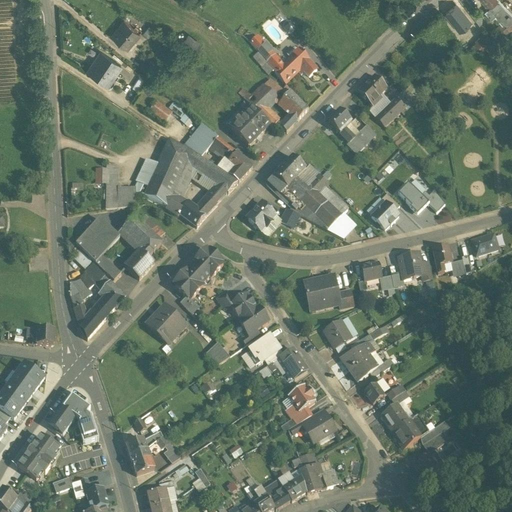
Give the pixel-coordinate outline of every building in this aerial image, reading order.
[(476,11),(466,0),(458,0),(471,16),(472,15),(474,16),(478,12),(476,11)] [(496,0),(491,0),(487,5),(486,7),(488,9),(484,12),(491,21),(495,18),(501,25),(504,29),(506,28),(508,30),(510,33),(510,32),(511,30),(511,15),(505,9),(498,1),(496,0)] [(456,6),(446,14),(459,30),(469,22),(456,6)] [(139,34),(124,21),(111,36),(126,50),(139,34)] [(290,23),(287,23),(284,25),(284,28),(288,33),(291,33),(293,31),(294,31),(294,28),(290,23)] [(506,28),(504,29),(501,25),(496,29),(502,35),(508,30),(506,28)] [(149,26),(142,35),(146,39),(153,30),(149,26)] [(484,32),(473,44),(483,49),(491,40),(484,32)] [(258,38),(250,44),(256,51),(264,45),(258,38)] [(264,45),(256,51),(258,54),(262,58),(270,51),(264,45)] [(299,50),(287,61),(289,63),(284,68),(274,56),(266,63),(272,71),(284,85),(298,72),(301,76),(304,73),(309,78),(316,71),(299,50)] [(270,51),(262,58),(266,63),(274,56),(270,51)] [(121,66),(100,53),(87,73),(107,86),(121,66)] [(262,58),(258,54),(253,59),(261,68),(266,63),(262,58)] [(272,71),(266,63),(261,68),(268,75),(272,71)] [(139,77),(132,88),(137,91),(144,80),(139,77)] [(387,90),(374,77),(358,93),(373,108),(368,113),(375,119),(385,110),(390,105),(382,96),(387,90)] [(275,98),(263,87),(246,103),(252,109),(252,110),(259,117),(267,110),(274,102),(275,98)] [(286,87),(280,92),(286,98),(290,92),(291,92),(286,87)] [(308,111),(290,92),(286,98),(279,105),(290,115),(291,116),(298,122),(308,111)] [(403,92),(395,100),(405,109),(412,102),(403,92)] [(385,110),(375,119),(384,129),(405,109),(395,100),(390,105),(385,110)] [(150,112),(166,123),(174,113),(157,101),(150,112)] [(252,110),(240,123),(237,121),(235,124),(237,126),(231,132),(248,148),(269,127),(259,117),(252,110)] [(267,110),(259,117),(269,127),(272,129),(279,122),(267,110)] [(351,124),(339,112),(328,123),(339,135),(345,130),(351,124)] [(291,116),(286,120),(293,127),(298,122),(291,116)] [(293,127),(286,120),(283,124),(290,130),(293,127)] [(290,130),(283,124),(280,126),(287,133),(290,130)] [(218,139),(202,126),(184,148),(201,159),(205,154),(212,146),(218,139)] [(367,127),(366,127),(362,131),(370,141),(375,136),(371,132),(367,127)] [(354,139),(345,130),(340,135),(348,144),(354,139)] [(348,144),(346,146),(356,156),(370,141),(362,131),(354,139),(348,144)] [(236,154),(218,139),(212,146),(230,160),(236,154)] [(157,168),(154,175),(178,186),(186,167),(190,170),(198,159),(170,141),(157,168)] [(230,160),(227,164),(224,161),(218,170),(227,176),(227,177),(238,184),(252,169),(236,154),(230,160)] [(292,158),(274,177),(287,190),(296,180),(305,170),(292,158)] [(218,172),(198,159),(190,170),(210,183),(218,172)] [(157,168),(148,163),(144,170),(154,175),(157,168)] [(305,170),(296,180),(308,193),(312,189),(308,186),(314,180),(313,179),(317,174),(309,166),(308,166),(309,167),(305,170)] [(116,169),(106,167),(105,211),(117,210),(117,193),(116,169)] [(144,170),(138,184),(148,189),(154,175),(144,170)] [(237,185),(218,172),(210,183),(217,188),(226,195),(228,195),(237,185)] [(317,174),(313,179),(314,180),(308,186),(312,189),(314,191),(324,181),(317,174)] [(178,186),(154,175),(148,189),(172,200),(178,186)] [(287,190),(274,177),(268,184),(293,208),(289,213),(299,218),(308,223),(314,216),(300,202),(287,190)] [(308,193),(296,180),(287,190),(300,202),(308,193)] [(324,181),(314,191),(320,197),(326,191),(327,190),(325,188),(328,185),(324,181)] [(148,189),(138,184),(134,193),(134,194),(166,209),(165,211),(168,213),(175,201),(172,200),(148,189)] [(417,217),(428,206),(433,201),(428,197),(425,193),(421,198),(408,185),(398,195),(411,208),(410,209),(417,217)] [(226,195),(217,188),(212,194),(220,201),(226,195)] [(314,191),(312,189),(308,193),(300,202),(314,216),(327,203),(314,191)] [(347,211),(326,191),(320,197),(327,203),(341,217),(347,211)] [(433,192),(428,197),(433,201),(428,206),(436,214),(445,205),(433,192)] [(134,193),(117,193),(117,210),(133,208),(134,194),(134,193)] [(212,194),(196,212),(200,214),(205,218),(206,218),(217,206),(216,205),(220,201),(212,194)] [(386,204),(394,213),(399,208),(387,196),(382,201),(386,204)] [(181,203),(176,199),(175,201),(168,213),(173,216),(181,203)] [(186,206),(181,203),(173,216),(177,219),(179,216),(196,230),(205,218),(200,214),(196,212),(186,205),(186,206)] [(314,216),(308,223),(326,233),(341,217),(327,203),(314,216)] [(394,213),(386,204),(371,218),(385,232),(390,227),(390,228),(395,223),(394,223),(399,218),(394,213)] [(274,217),(262,206),(260,206),(248,219),(248,221),(259,231),(261,231),(264,228),(266,230),(272,224),(270,222),(274,217)] [(289,213),(287,212),(281,223),(292,229),(299,218),(289,213)] [(164,236),(145,217),(139,223),(158,242),(164,236)] [(354,230),(341,217),(326,233),(343,242),(354,230)] [(139,223),(134,219),(121,231),(142,251),(141,253),(148,259),(161,245),(158,242),(139,223)] [(99,221),(76,246),(81,251),(93,263),(99,256),(101,258),(119,239),(99,221)] [(476,259),(497,252),(493,237),(471,244),(476,259)] [(77,247),(73,252),(77,256),(81,251),(77,247)] [(448,248),(432,251),(437,276),(444,274),(443,267),(450,265),(452,265),(452,264),(448,248)] [(77,256),(73,260),(85,272),(94,264),(93,263),(81,251),(77,256)] [(195,265),(187,274),(186,273),(174,286),(176,288),(175,289),(185,299),(187,301),(188,300),(191,302),(202,289),(201,288),(210,279),(211,280),(223,268),(221,266),(222,265),(209,253),(208,254),(206,252),(194,264),(195,265)] [(141,253),(126,269),(139,281),(154,265),(148,259),(141,253)] [(101,258),(99,256),(93,263),(94,264),(101,271),(108,264),(101,258)] [(406,259),(398,261),(402,278),(409,277),(413,280),(422,278),(423,278),(420,267),(421,267),(419,258),(406,261),(406,259)] [(462,259),(465,276),(471,275),(468,258),(462,259)] [(462,262),(454,264),(457,277),(465,276),(462,262)] [(101,271),(94,264),(85,272),(84,273),(101,292),(109,283),(111,281),(101,271)] [(108,264),(101,271),(111,281),(114,284),(120,276),(108,264)] [(378,265),(361,269),(364,283),(364,284),(381,280),(378,265)] [(421,267),(420,267),(423,278),(422,278),(423,283),(432,280),(429,265),(421,267)] [(333,278),(305,284),(307,295),(306,296),(307,297),(309,306),(320,303),(322,311),(339,307),(337,296),(333,278)] [(391,278),(384,279),(386,292),(393,291),(391,278)] [(88,290),(81,281),(75,283),(79,295),(88,290)] [(433,282),(426,283),(428,294),(435,293),(433,282)] [(75,283),(69,284),(70,298),(70,299),(79,295),(75,283)] [(87,321),(83,326),(90,338),(114,311),(126,299),(109,283),(101,292),(99,294),(100,295),(94,302),(99,306),(95,311),(93,313),(93,314),(87,321)] [(88,290),(79,295),(81,302),(91,295),(88,290)] [(227,293),(216,301),(220,307),(231,299),(227,293)] [(350,293),(337,296),(339,307),(340,311),(353,308),(350,293)] [(79,295),(70,299),(73,309),(83,306),(81,302),(79,295)] [(257,311),(247,296),(235,305),(229,308),(230,309),(240,323),(257,311)] [(187,301),(185,299),(179,305),(180,305),(189,315),(197,307),(191,302),(188,300),(187,301)] [(231,299),(220,307),(225,313),(230,309),(229,308),(235,305),(231,299)] [(83,306),(73,309),(80,329),(83,326),(87,321),(83,306)] [(185,328),(164,308),(146,326),(168,347),(185,328)] [(240,323),(238,324),(247,337),(248,338),(255,333),(256,332),(255,330),(261,326),(262,328),(268,324),(258,310),(257,311),(240,323)] [(350,341),(340,323),(324,333),(334,351),(344,345),(343,345),(350,341)] [(90,338),(83,326),(80,329),(87,342),(90,338)] [(37,330),(27,329),(26,338),(32,339),(32,346),(36,346),(37,330)] [(54,331),(37,330),(36,346),(54,347),(54,331)] [(379,331),(369,337),(372,343),(383,337),(379,331)] [(255,333),(248,338),(247,337),(241,341),(246,347),(259,338),(255,333)] [(344,345),(347,350),(359,343),(356,338),(344,345)] [(269,339),(250,352),(255,359),(255,360),(257,359),(261,364),(264,362),(279,352),(278,351),(274,346),(269,339)] [(217,345),(205,357),(216,368),(229,358),(217,345)] [(366,347),(341,361),(349,372),(368,358),(372,356),(366,347)] [(279,352),(264,362),(268,367),(276,360),(278,359),(282,357),(278,351),(279,352)] [(307,374),(292,351),(282,357),(278,359),(282,366),(283,365),(294,382),(307,374)] [(383,364),(375,354),(372,356),(368,358),(376,369),(383,364)] [(368,358),(349,372),(357,384),(376,370),(377,370),(376,369),(368,358)] [(383,364),(376,369),(377,370),(376,370),(380,376),(393,367),(389,360),(383,364)] [(37,389),(45,378),(25,363),(17,374),(37,389)] [(376,370),(369,375),(373,381),(380,376),(376,370)] [(30,399),(37,389),(17,374),(10,385),(30,399)] [(22,410),(30,399),(10,385),(2,395),(22,410)] [(375,385),(364,393),(373,406),(384,398),(375,385)] [(306,392),(303,388),(288,398),(299,414),(306,409),(314,404),(311,399),(314,397),(309,390),(306,392)] [(395,390),(387,396),(391,402),(400,396),(395,390)] [(87,403),(73,393),(61,409),(75,419),(84,407),(87,403)] [(400,396),(391,402),(395,407),(397,406),(402,403),(408,399),(404,393),(400,396)] [(14,420),(22,410),(2,395),(0,397),(0,408),(11,417),(14,420)] [(413,420),(402,403),(397,406),(403,416),(408,423),(413,420)] [(395,407),(386,413),(389,417),(382,421),(391,435),(392,435),(407,425),(402,417),(403,416),(397,406),(395,407)] [(78,427),(83,445),(99,441),(92,418),(88,415),(90,412),(84,407),(75,419),(80,423),(78,427)] [(0,417),(8,423),(11,417),(0,408),(0,417)] [(75,419),(61,409),(48,426),(62,436),(75,419)] [(312,418),(306,409),(299,414),(291,420),(296,427),(301,424),(312,418)] [(322,412),(313,417),(316,422),(326,417),(322,412)] [(462,414),(455,419),(458,424),(459,423),(466,419),(462,414)] [(312,418),(301,424),(304,430),(307,429),(307,428),(316,422),(313,417),(312,418)] [(316,422),(307,428),(307,429),(304,430),(313,445),(335,432),(326,417),(316,422)] [(454,417),(447,422),(451,428),(458,424),(455,419),(454,417)] [(407,425),(392,435),(394,438),(396,437),(405,451),(413,446),(412,445),(420,440),(414,431),(420,427),(415,419),(413,420),(408,423),(407,425)] [(142,424),(140,421),(134,424),(140,434),(146,430),(142,424)] [(426,436),(422,438),(426,444),(443,433),(451,428),(447,422),(434,430),(426,436)] [(458,424),(451,428),(455,438),(464,432),(459,423),(458,424)] [(431,425),(422,430),(426,436),(434,430),(431,425)] [(420,427),(414,431),(420,440),(422,438),(426,436),(422,430),(420,427)] [(451,428),(443,433),(449,442),(455,438),(451,428)] [(426,444),(422,447),(426,453),(435,447),(437,450),(449,442),(443,433),(426,444)] [(159,436),(146,443),(147,445),(144,445),(147,452),(156,445),(162,440),(159,436)] [(41,438),(31,450),(27,455),(28,455),(18,468),(36,481),(42,472),(45,474),(55,461),(52,459),(58,451),(41,438)] [(162,440),(156,445),(161,451),(168,446),(163,439),(162,440)] [(143,441),(126,446),(129,458),(147,452),(144,445),(143,441)] [(156,445),(147,452),(149,456),(152,454),(155,456),(161,451),(156,445)] [(235,459),(243,454),(238,446),(229,451),(235,459)] [(171,450),(163,456),(167,460),(175,454),(171,450)] [(147,452),(129,458),(132,465),(133,470),(134,470),(136,477),(154,471),(149,456),(147,452)] [(434,453),(429,456),(416,464),(420,470),(417,472),(424,481),(444,467),(434,453)] [(175,454),(167,460),(172,466),(180,460),(175,454)] [(310,457),(299,460),(301,467),(312,463),(310,457)] [(298,460),(285,466),(288,473),(301,467),(299,460),(298,460)] [(186,467),(177,473),(180,478),(190,473),(186,467)] [(314,468),(310,469),(310,472),(300,475),(306,495),(307,496),(321,492),(317,480),(321,479),(317,467),(314,468)] [(209,487),(200,471),(194,475),(205,490),(209,487)] [(333,471),(322,475),(327,490),(338,486),(333,471)] [(70,478),(53,483),(56,493),(73,487),(72,485),(70,478)] [(291,479),(280,486),(280,487),(283,491),(293,484),(291,479)] [(293,484),(283,491),(290,503),(291,504),(306,495),(301,479),(293,484)] [(87,480),(81,482),(85,496),(85,497),(87,496),(86,493),(90,492),(87,480)] [(81,482),(72,485),(73,487),(74,487),(77,498),(85,496),(81,482)] [(172,483),(159,486),(160,492),(166,491),(173,489),(172,483)] [(256,483),(249,488),(252,493),(253,493),(253,494),(254,494),(260,490),(256,483)] [(275,484),(262,492),(266,498),(267,501),(274,497),(271,493),(278,489),(275,484)] [(249,488),(244,491),(247,496),(252,493),(249,488)] [(2,489),(0,491),(0,507),(6,511),(7,511),(17,499),(16,499),(2,489)] [(90,492),(86,493),(87,496),(91,510),(91,511),(105,507),(108,506),(103,489),(90,492)] [(260,490),(254,494),(257,499),(259,502),(266,498),(262,492),(260,490)] [(160,492),(146,495),(149,508),(169,504),(166,491),(160,492)] [(283,491),(276,495),(279,500),(271,506),(275,511),(276,511),(290,503),(283,491)] [(17,499),(7,511),(19,511),(27,503),(21,494),(20,493),(16,499),(17,499)] [(252,493),(247,496),(251,502),(257,499),(254,494),(253,494),(253,493),(252,493)] [(259,502),(253,506),(257,511),(273,511),(275,511),(271,506),(267,501),(266,498),(259,502)] [(27,503),(19,511),(30,511),(32,510),(27,503)] [(251,503),(240,510),(241,511),(240,511),(257,511),(253,506),(251,503)]
